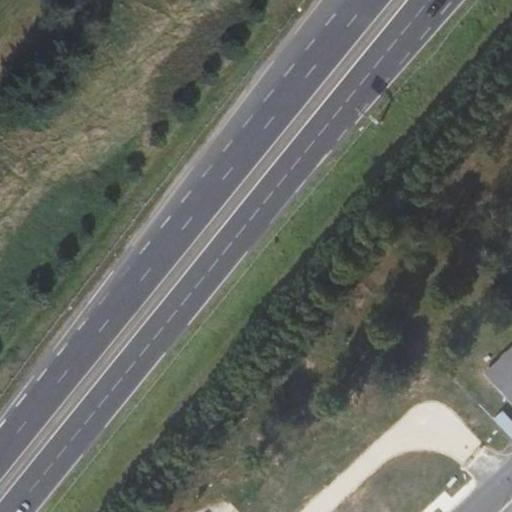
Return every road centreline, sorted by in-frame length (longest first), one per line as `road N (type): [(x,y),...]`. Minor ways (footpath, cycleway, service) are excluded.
road 1 (primary): [(12,511),(430,0)]
road 2 (primary): [(371,0),(0,454)]
road 3 (primary): [(338,0),(0,448)]
